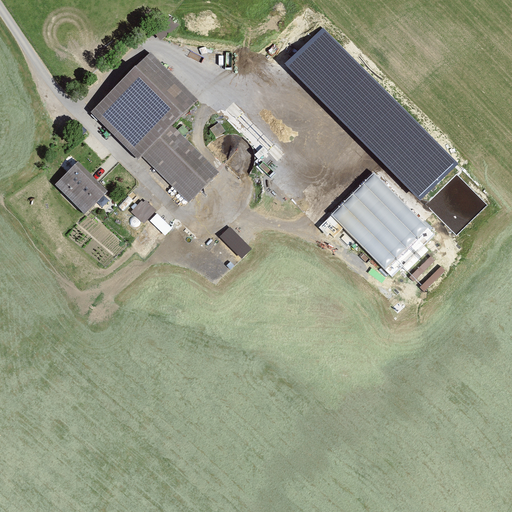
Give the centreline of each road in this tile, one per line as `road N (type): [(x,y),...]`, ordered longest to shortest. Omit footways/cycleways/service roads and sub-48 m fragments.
road 1 (track): [(0,8),(69,108),(179,212)]
road 2 (track): [(221,167),(201,147),(202,94),(150,43),(78,116)]
